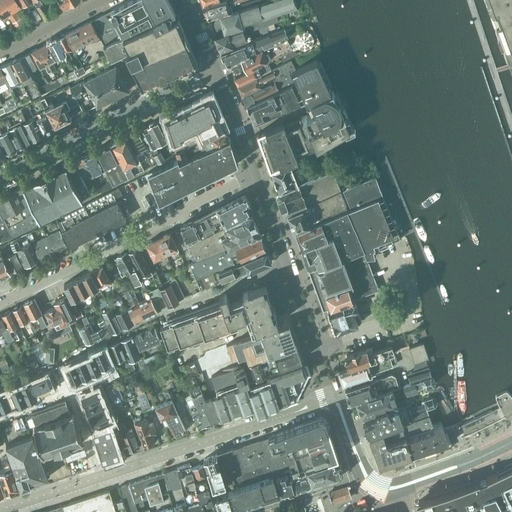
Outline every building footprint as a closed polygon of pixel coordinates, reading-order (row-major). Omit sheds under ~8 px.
[(20,6),(16,0),(0,0),(0,14),(4,21),(10,17),(16,27),(23,23),(15,9),(20,6)] [(18,0),(26,11),(29,9),(26,3),(31,0),(18,0)] [(32,0),(33,1),(32,1),(44,19),(50,16),(39,0),(32,0)] [(51,3),(56,12),(62,9),(56,0),(51,3)] [(91,20),(101,39),(104,44),(105,45),(118,39),(118,37),(120,36),(121,38),(154,22),(157,27),(178,17),(178,16),(175,18),(168,4),(170,3),(169,0),(128,0),(111,9),(105,13),(91,20)] [(229,0),(213,0),(203,3),(207,15),(209,16),(232,10),(231,3),(229,0)] [(243,9),(220,16),(224,33),(272,16),(295,9),(293,3),(294,3),(293,0),(269,0),(268,1),(243,9)] [(253,0),(241,4),(242,8),(268,1),(268,0),(253,0)] [(511,0),(492,0),(495,6),(491,7),(491,8),(495,6),(499,17),(495,18),(508,53),(511,52),(511,0)] [(26,14),(32,24),(36,21),(31,12),(26,14)] [(224,33),(215,36),(220,49),(233,45),(232,44),(246,39),(244,32),(274,22),(272,16),(224,33)] [(104,44),(104,45),(108,55),(110,60),(123,53),(121,46),(123,45),(126,52),(143,86),(194,64),(196,59),(178,17),(157,27),(154,22),(121,38),(120,36),(118,37),(118,39),(105,45),(104,44)] [(78,27),(65,33),(66,34),(73,48),(76,53),(74,48),(85,42),(98,35),(100,39),(101,39),(91,20),(78,27)] [(6,25),(1,28),(7,38),(13,35),(6,25)] [(252,40),(221,52),(225,62),(228,64),(230,63),(254,50),(256,52),(286,37),(288,36),(284,28),(269,33),(252,40)] [(256,52),(241,59),(247,72),(267,61),(272,59),(272,58),(284,52),(287,58),(296,54),(294,50),(297,48),(304,50),(311,47),(313,41),(310,34),(303,31),(297,34),(294,41),(289,44),(286,37),(256,52)] [(69,50),(73,48),(66,34),(65,34),(64,34),(61,35),(61,37),(58,38),(61,43),(59,44),(61,48),(62,48),(64,51),(69,60),(72,58),(69,50)] [(65,61),(69,60),(64,51),(62,48),(61,48),(59,44),(61,43),(58,38),(54,40),(53,39),(50,41),(50,42),(49,43),(57,57),(61,54),(65,61)] [(49,42),(40,46),(52,69),(56,67),(54,63),(59,61),(49,42)] [(52,69),(40,46),(31,51),(41,70),(46,67),(48,71),(52,69)] [(11,61),(23,82),(32,100),(46,92),(44,88),(39,90),(31,76),(35,74),(32,69),(38,66),(31,51),(11,61)] [(247,72),(234,78),(238,85),(269,70),(282,63),(280,58),(269,64),(267,61),(247,72)] [(269,70),(238,85),(242,95),(263,84),(262,82),(276,75),(277,78),(290,72),(294,70),(296,69),(291,59),(269,70)] [(333,89),(331,90),(317,59),(296,69),(294,70),(308,101),(307,101),(313,114),(309,116),(308,114),(303,116),(302,115),(302,116),(316,148),(349,128),(344,117),(346,116),(333,89)] [(11,61),(1,66),(9,83),(15,80),(18,85),(23,82),(11,61)] [(75,97),(89,90),(91,94),(88,95),(90,97),(92,96),(97,106),(129,90),(116,64),(70,87),(75,97)] [(1,66),(0,66),(0,85),(5,83),(9,92),(13,90),(9,83),(1,66)] [(294,70),(290,72),(295,82),(247,105),(250,112),(252,112),(253,114),(251,115),(255,123),(281,110),(282,111),(305,101),(306,101),(306,102),(307,101),(308,101),(294,70)] [(295,82),(290,72),(277,78),(273,80),(274,81),(242,96),(247,105),(295,82)] [(175,151),(176,151),(218,132),(218,134),(226,131),(225,130),(224,131),(219,116),(220,116),(219,115),(220,115),(210,93),(164,116),(172,140),(175,151)] [(41,99),(46,109),(54,126),(68,119),(69,116),(66,110),(70,108),(66,100),(62,102),(54,106),(52,102),(48,104),(46,101),(50,99),(48,95),(41,99)] [(18,106),(13,98),(5,101),(10,110),(18,106)] [(32,116),(33,118),(43,136),(55,129),(54,126),(46,109),(32,116)] [(32,141),(43,136),(33,118),(26,121),(21,112),(16,114),(21,124),(23,123),(32,141)] [(316,148),(302,116),(274,128),(274,127),(261,132),(268,149),(271,148),(278,164),(271,167),(272,170),(289,163),(298,159),(316,148)] [(141,129),(142,131),(158,162),(165,158),(161,150),(159,151),(158,149),(155,151),(154,150),(155,149),(153,145),(166,139),(157,121),(156,122),(156,121),(154,121),(150,123),(149,125),(148,125),(148,126),(141,129)] [(21,124),(8,130),(18,148),(30,142),(21,124)] [(136,129),(126,135),(135,153),(142,149),(146,156),(148,155),(150,159),(142,163),(145,169),(158,162),(142,131),(139,132),(139,130),(136,129)] [(0,130),(0,139),(7,153),(18,148),(8,130),(1,133),(0,130)] [(226,131),(218,134),(218,132),(176,151),(175,151),(178,158),(179,160),(197,152),(197,153),(229,138),(226,131)] [(126,135),(111,142),(122,166),(127,175),(128,177),(134,174),(130,165),(134,163),(133,161),(138,158),(135,153),(126,135)] [(178,158),(148,173),(159,202),(159,201),(159,199),(170,193),(174,194),(175,191),(186,185),(187,188),(238,163),(230,138),(229,138),(197,153),(197,152),(179,160),(178,158)] [(96,151),(104,169),(105,171),(112,183),(112,185),(128,177),(127,175),(118,158),(111,142),(101,147),(101,148),(99,149),(98,148),(95,150),(96,151)] [(355,156),(352,149),(347,152),(347,153),(336,159),(339,165),(355,156)] [(84,157),(91,173),(92,175),(104,169),(96,151),(91,154),(89,153),(85,155),(85,157),(84,157)] [(77,159),(74,160),(81,174),(83,174),(84,176),(91,173),(84,157),(83,156),(77,159)] [(66,165),(66,166),(82,199),(83,200),(91,196),(85,183),(80,175),(81,174),(74,160),(72,161),(72,162),(66,165)] [(279,192),(331,169),(336,167),(334,162),(330,164),(330,163),(295,178),(290,163),(271,171),(274,178),(274,179),(276,184),(277,185),(279,192)] [(82,199),(66,166),(65,167),(56,172),(56,171),(55,172),(54,170),(52,171),(52,172),(48,174),(48,173),(46,174),(46,175),(42,177),(42,176),(40,177),(40,178),(36,180),(36,179),(34,180),(35,182),(33,183),(25,187),(23,188),(41,223),(72,207),(71,204),(82,199)] [(288,214),(341,190),(331,169),(279,192),(280,193),(278,193),(278,194),(277,194),(277,195),(277,196),(283,215),(288,213),(288,214)] [(343,190),(351,209),(295,233),(309,271),(309,272),(310,272),(311,276),(311,277),(314,285),(314,286),(315,286),(316,290),(316,291),(317,291),(318,296),(319,298),(321,299),(324,305),(323,308),(323,309),(322,309),(323,310),(354,299),(379,289),(367,257),(375,256),(373,250),(400,239),(397,231),(394,225),(395,225),(392,218),(391,218),(389,212),(386,204),(384,198),(380,189),(378,184),(375,176),(343,190)] [(99,187),(100,189),(101,191),(112,186),(110,181),(99,187)] [(22,186),(0,196),(0,211),(12,237),(41,223),(23,188),(22,186)] [(58,221),(70,246),(125,218),(116,200),(123,197),(118,187),(63,215),(65,218),(58,221)] [(341,190),(288,214),(289,217),(294,230),(347,208),(346,205),(341,190)] [(180,225),(188,242),(219,228),(251,214),(252,213),(251,211),(249,212),(245,205),(250,202),(245,193),(201,215),(180,225)] [(0,233),(0,239),(1,242),(12,237),(0,213),(0,232),(0,233)] [(188,242),(197,261),(226,250),(227,252),(261,236),(260,236),(259,234),(261,234),(260,233),(261,233),(260,232),(252,215),(251,214),(219,228),(188,242)] [(59,230),(46,236),(53,252),(66,245),(59,230)] [(26,234),(30,242),(34,240),(31,232),(26,234)] [(147,244),(154,259),(177,248),(170,233),(169,233),(168,233),(166,232),(163,234),(163,236),(153,241),(151,240),(148,241),(148,243),(147,243),(147,244)] [(53,252),(46,236),(33,242),(36,248),(35,249),(40,258),(53,252)] [(197,261),(203,276),(213,272),(217,270),(219,272),(260,254),(259,251),(265,248),(264,244),(261,236),(227,252),(226,250),(211,256),(197,261)] [(22,241),(24,245),(20,247),(17,240),(10,243),(14,250),(16,249),(24,265),(38,259),(30,242),(29,243),(27,239),(22,241)] [(152,273),(138,247),(127,253),(142,279),(152,273)] [(213,272),(203,276),(196,280),(200,289),(200,291),(218,284),(236,277),(268,263),(268,262),(269,259),(270,259),(266,251),(260,254),(219,272),(217,270),(213,272)] [(1,252),(0,252),(0,276),(10,272),(1,252)] [(15,252),(4,257),(10,272),(21,266),(15,252)] [(115,258),(121,269),(120,269),(119,271),(121,274),(123,275),(126,273),(127,273),(131,271),(137,283),(142,280),(127,252),(117,256),(117,257),(115,258)] [(91,270),(99,286),(110,280),(102,265),(97,267),(96,267),(93,268),(92,270),(91,270)] [(90,270),(81,275),(91,295),(101,291),(90,270)] [(153,277),(158,286),(162,284),(158,274),(153,277)] [(81,275),(73,279),(83,299),(91,295),(81,275)] [(169,281),(170,283),(178,300),(185,297),(175,278),(169,281)] [(64,284),(69,294),(74,304),(83,299),(73,279),(64,284)] [(170,283),(160,288),(163,295),(168,307),(179,302),(178,300),(170,283)] [(243,297),(237,299),(229,302),(226,293),(219,296),(221,301),(167,320),(163,321),(164,325),(160,327),(167,347),(187,340),(231,325),(229,322),(245,316),(252,335),(279,326),(279,325),(275,315),(273,316),(270,305),(271,305),(266,290),(265,291),(263,286),(263,285),(260,286),(259,283),(252,285),(253,289),(242,292),(243,297)] [(158,286),(148,291),(153,301),(156,299),(163,295),(160,288),(158,286)] [(153,301),(148,291),(147,289),(143,291),(146,299),(139,302),(134,291),(132,288),(124,291),(126,295),(128,298),(131,306),(128,308),(135,322),(158,311),(156,307),(153,301)] [(105,298),(107,302),(120,296),(118,292),(105,298)] [(69,294),(64,297),(74,316),(76,315),(77,317),(83,314),(80,309),(77,311),(74,304),(69,294)] [(45,319),(48,327),(51,332),(58,328),(57,326),(74,317),(74,316),(64,297),(55,301),(57,305),(45,310),(49,317),(45,319)] [(95,302),(98,309),(108,304),(104,297),(95,302)] [(45,329),(48,327),(45,319),(34,298),(30,301),(28,300),(25,302),(24,303),(23,304),(30,319),(38,315),(45,329)] [(327,309),(330,317),(353,310),(357,308),(355,302),(344,306),(343,303),(327,309)] [(23,321),(26,328),(32,325),(21,305),(18,306),(16,306),(14,307),(14,309),(12,309),(19,323),(23,321)] [(116,313),(123,328),(133,323),(126,308),(116,313)] [(5,313),(1,315),(8,329),(9,328),(15,339),(19,337),(14,328),(13,327),(18,324),(11,310),(10,310),(8,310),(6,311),(5,313)] [(353,310),(330,317),(331,322),(332,322),(335,330),(337,331),(341,329),(352,325),(352,326),(357,324),(357,323),(358,323),(357,323),(360,322),(361,319),(359,314),(356,313),(354,314),(353,310)] [(103,314),(112,333),(121,329),(114,314),(109,316),(107,312),(103,314)] [(0,314),(0,332),(3,331),(8,342),(15,339),(9,328),(8,329),(1,315),(1,314),(0,314)] [(101,328),(93,331),(86,316),(82,318),(85,325),(79,328),(85,343),(96,339),(96,338),(109,333),(105,321),(99,323),(101,328)] [(249,363),(297,346),(289,322),(226,344),(232,361),(247,356),(249,363)] [(134,335),(142,355),(148,352),(145,346),(160,340),(154,327),(134,335)] [(121,340),(127,356),(129,361),(140,357),(138,351),(132,336),(121,340)] [(125,357),(119,341),(109,345),(115,361),(125,357)] [(428,358),(423,343),(409,347),(414,363),(428,358)] [(297,346),(249,363),(255,379),(265,375),(263,373),(302,359),(297,346)] [(349,368),(361,364),(388,354),(394,353),(391,346),(374,352),(372,347),(346,355),(345,358),(349,368)] [(105,349),(95,354),(96,356),(102,370),(112,366),(105,349)] [(388,354),(361,364),(362,364),(349,368),(339,371),(343,384),(366,377),(366,376),(371,375),(370,370),(371,369),(391,363),(388,354)] [(96,356),(86,360),(92,374),(93,377),(103,372),(102,370),(96,356)] [(86,360),(76,365),(82,379),(83,381),(93,377),(92,374),(86,360)] [(188,363),(193,375),(198,373),(193,361),(188,363)] [(212,395),(220,418),(225,416),(226,417),(254,407),(256,413),(269,409),(268,407),(278,403),(279,406),(295,400),(294,397),(297,391),(297,390),(302,381),(305,375),(307,374),(303,362),(249,381),(248,379),(246,380),(241,366),(238,364),(222,369),(223,371),(211,376),(217,393),(212,395)] [(76,365),(65,369),(71,383),(72,385),(83,381),(82,379),(76,365)] [(429,366),(407,373),(410,382),(431,376),(431,374),(429,366)] [(391,374),(383,376),(374,379),(373,379),(345,388),(349,402),(356,400),(391,388),(398,386),(395,375),(391,374)] [(46,375),(31,381),(35,391),(51,385),(46,375)] [(403,385),(406,395),(418,391),(417,387),(423,385),(426,387),(434,384),(435,381),(434,377),(431,376),(403,385)] [(30,381),(20,385),(27,401),(37,396),(35,391),(31,381),(30,381)] [(20,385),(10,390),(16,405),(27,401),(20,385)] [(199,385),(190,389),(196,404),(190,406),(198,426),(200,425),(200,426),(202,427),(205,426),(206,423),(207,423),(207,422),(210,421),(198,394),(203,392),(199,385)] [(97,388),(81,395),(85,405),(101,399),(97,388)] [(362,416),(378,411),(394,405),(397,404),(391,388),(356,400),(362,416)] [(4,389),(0,391),(0,407),(1,410),(11,406),(4,389)] [(152,397),(150,392),(149,390),(144,392),(145,393),(138,396),(143,408),(149,405),(147,399),(152,397)] [(164,393),(167,400),(156,405),(161,417),(165,427),(170,425),(174,433),(175,433),(176,434),(181,433),(181,431),(182,430),(185,429),(184,426),(168,391),(164,393)] [(219,418),(220,418),(211,397),(205,399),(203,392),(198,394),(210,421),(213,420),(214,420),(214,421),(216,422),(219,421),(219,419),(219,418)] [(175,401),(180,413),(190,409),(185,397),(175,401)] [(429,415),(427,409),(434,406),(436,403),(435,398),(432,397),(424,400),(424,401),(422,401),(422,404),(409,409),(413,421),(429,415)] [(101,399),(85,405),(89,415),(106,408),(101,399)] [(31,413),(36,427),(35,427),(34,426),(33,429),(34,429),(42,453),(42,454),(44,456),(45,454),(49,453),(50,453),(57,451),(57,450),(69,446),(69,447),(76,444),(80,442),(82,443),(83,440),(82,439),(73,416),(74,414),(71,413),(71,414),(70,415),(65,401),(31,413)] [(365,425),(370,436),(402,425),(410,422),(405,405),(401,407),(396,409),(394,405),(378,411),(378,413),(373,416),(374,419),(368,421),(368,422),(364,423),(365,425)] [(106,408),(89,415),(94,426),(103,422),(108,420),(110,419),(106,408)] [(429,415),(410,422),(402,425),(411,455),(449,443),(441,423),(433,426),(429,415)] [(269,437),(268,437),(272,448),(274,449),(328,430),(329,430),(328,429),(329,429),(328,428),(326,427),(325,423),(326,421),(324,416),(294,427),(275,434),(275,435),(269,437)] [(121,417),(117,418),(121,426),(116,428),(119,435),(119,436),(125,450),(126,450),(127,450),(139,446),(139,445),(142,444),(139,436),(135,437),(131,428),(127,429),(121,417)] [(133,419),(139,436),(142,444),(143,445),(147,443),(149,445),(154,443),(154,441),(155,440),(152,432),(156,431),(153,423),(149,424),(147,418),(141,420),(140,418),(139,417),(138,417),(133,419)] [(105,428),(93,432),(102,461),(119,456),(110,428),(114,427),(110,419),(108,420),(103,422),(105,427),(105,428)] [(402,425),(370,436),(369,436),(373,448),(387,463),(411,456),(411,455),(402,425)] [(268,437),(260,439),(263,448),(260,449),(261,453),(267,451),(268,454),(274,452),(281,471),(289,468),(290,467),(292,471),(298,469),(299,470),(304,469),(311,466),(338,457),(337,457),(336,455),(337,455),(337,454),(335,455),(328,434),(329,433),(328,430),(274,449),(272,448),(268,437)] [(27,485),(31,483),(48,477),(45,469),(43,464),(40,457),(32,435),(6,445),(21,487),(27,485)] [(260,439),(217,454),(226,484),(233,509),(279,495),(273,473),(274,473),(281,471),(274,452),(268,454),(267,451),(261,453),(260,449),(263,448),(260,439)] [(207,462),(205,463),(208,473),(212,488),(226,484),(217,454),(205,458),(207,462)] [(0,467),(0,473),(6,492),(8,491),(9,492),(13,491),(13,489),(15,489),(18,488),(7,456),(2,457),(5,466),(0,467)] [(342,473),(338,457),(311,466),(313,475),(322,472),(324,481),(341,476),(342,473)] [(418,499),(414,499),(417,502),(420,511),(507,511),(511,510),(511,462),(503,467),(504,468),(486,475),(487,477),(488,480),(480,483),(479,481),(479,478),(444,491),(418,499)] [(189,463),(177,467),(183,490),(186,499),(189,511),(206,511),(202,498),(200,499),(191,468),(189,463)] [(205,463),(191,468),(200,499),(202,498),(206,511),(219,511),(213,492),(212,488),(208,473),(205,463)] [(310,486),(324,481),(322,472),(313,475),(311,466),(304,469),(310,486)] [(177,467),(163,472),(174,511),(189,511),(186,499),(183,490),(177,467)] [(281,471),(274,473),(281,494),(287,492),(287,493),(295,490),(289,468),(281,471)] [(298,469),(292,471),(297,490),(310,486),(304,469),(299,470),(298,469)] [(174,511),(163,472),(129,483),(133,496),(135,502),(148,497),(151,505),(152,508),(152,511),(174,511)] [(129,483),(119,486),(126,509),(127,511),(138,511),(138,509),(135,502),(133,496),(129,483)] [(226,484),(212,488),(213,492),(219,511),(224,511),(233,509),(226,484)] [(115,488),(109,490),(116,511),(127,511),(126,509),(119,486),(115,488)] [(352,498),(348,487),(329,493),(333,504),(352,498)] [(62,505),(64,511),(116,511),(109,490),(62,505)]
